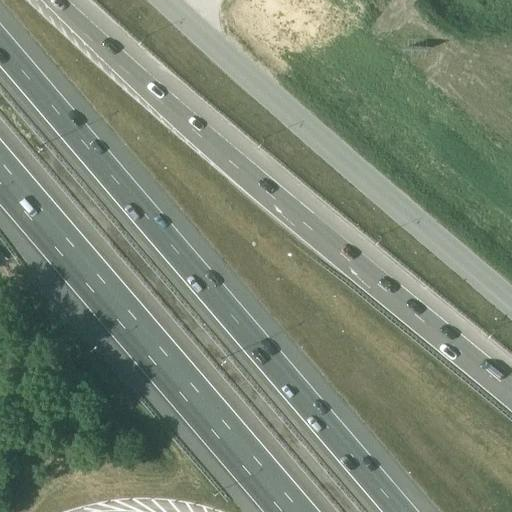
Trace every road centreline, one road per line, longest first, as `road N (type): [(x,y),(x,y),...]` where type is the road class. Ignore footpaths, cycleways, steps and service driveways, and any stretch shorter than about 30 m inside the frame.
road 1 (motorway): [(406,511),(0,39)]
road 2 (motorway): [(511,394),(281,203),(57,0)]
road 3 (unclassified): [(164,0),(511,303)]
road 4 (motorway): [(0,169),(293,511)]
